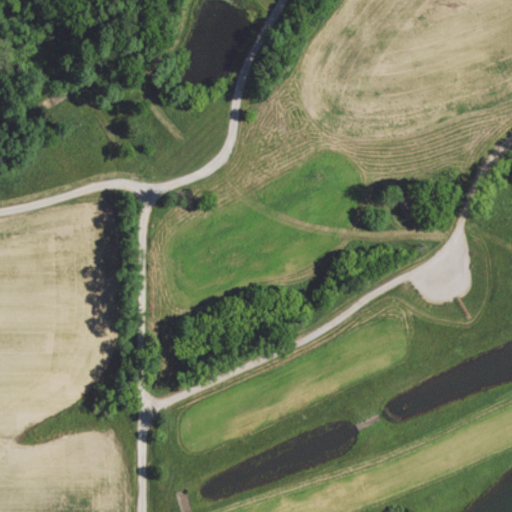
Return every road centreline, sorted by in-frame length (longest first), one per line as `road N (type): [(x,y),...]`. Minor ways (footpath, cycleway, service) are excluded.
road 1 (residential): [(143,412),(301,343),(438,258),(458,236),(482,172),(511,137)]
road 2 (residential): [(0,212),(96,184),(155,181),(215,157),(233,136),(248,64),(287,0)]
road 3 (residential): [(143,511),(143,323),(155,181)]
